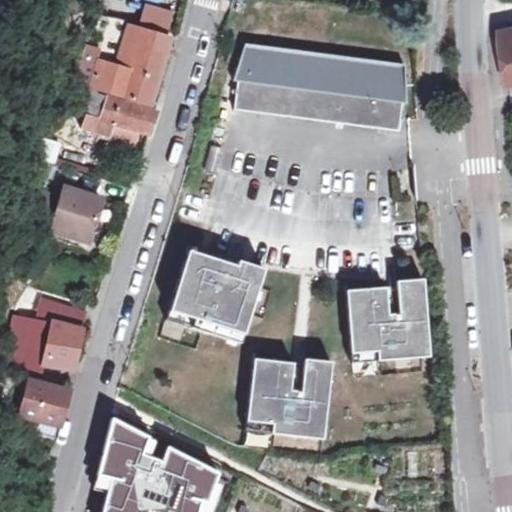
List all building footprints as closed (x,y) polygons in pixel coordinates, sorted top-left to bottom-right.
[(151,108),(171,48),(127,35),(129,28),(110,23),(89,90),(155,113),(156,111),(151,108)] [(511,23),(499,28),(498,41),(506,84),(511,82),(511,23)] [(242,47),(232,79),(235,79),(232,113),(397,132),(401,99),(404,99),(402,65),(242,47)] [(90,113),(93,105),(96,98),(83,93),(78,108),(90,113)] [(101,130),(108,110),(93,105),(90,113),(87,123),(101,130)] [(157,126),(108,110),(101,130),(105,132),(102,142),(112,145),(117,135),(151,146),(157,126)] [(33,161),(58,170),(61,161),(64,151),(40,141),(33,161)] [(58,170),(33,161),(22,196),(47,205),(58,170)] [(68,202),(64,213),(47,208),(33,254),(54,258),(59,246),(93,255),(105,213),(68,202)] [(226,266),(188,254),(167,324),(242,346),(264,271),(238,264),(234,278),(223,275),(226,266)] [(386,288),(346,292),(353,365),(430,358),(423,279),(396,282),(398,297),(387,298),(386,288)] [(84,327),(54,320),(45,376),(74,381),(84,327)] [(295,365),(255,361),(247,434),(325,442),(333,364),(306,361),(304,376),(294,375),(295,365)] [(66,402),(28,391),(21,423),(39,428),(56,434),(66,402)] [(154,438),(110,416),(95,472),(99,476),(94,492),(103,491),(109,490),(101,511),(199,511),(202,501),(212,508),(224,473),(167,445),(162,462),(148,457),(154,438)] [(56,434),(39,428),(35,444),(52,449),(56,434)]
